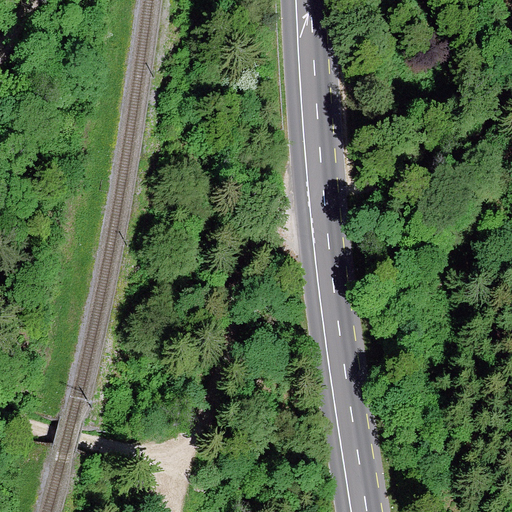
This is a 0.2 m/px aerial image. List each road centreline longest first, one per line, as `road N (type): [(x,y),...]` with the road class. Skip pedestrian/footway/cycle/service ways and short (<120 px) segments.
road 1 (primary): [(361,511),(327,290),(303,0)]
road 2 (track): [(0,420),(181,463),(212,404),(250,259),(261,245),(320,223)]
